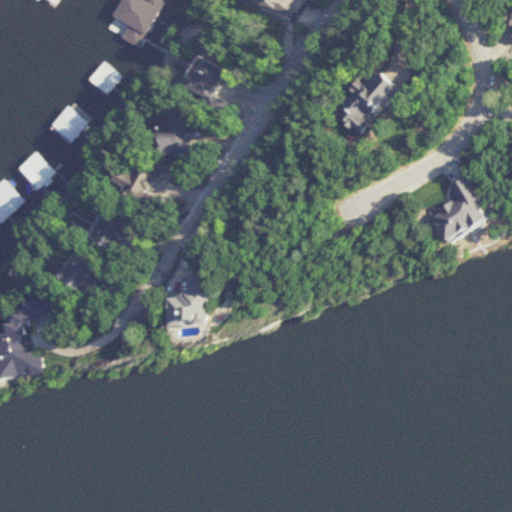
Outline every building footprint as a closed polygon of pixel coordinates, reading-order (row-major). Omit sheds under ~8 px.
[(121,0),(109,24),(127,33),(124,39),(136,45),(156,5),(145,0),(121,0)] [(249,0),(248,3),(281,11),(284,0),(249,0)] [(172,89),(208,110),(214,100),(205,94),(218,70),(191,55),(172,89)] [(91,78),(109,95),(126,77),(107,60),(91,78)] [(374,93),(360,70),(338,84),(335,78),(322,86),(328,96),(313,106),(330,134),(343,126),(337,116),(374,93)] [(90,122),(71,106),(54,126),(72,142),(90,122)] [(155,156),(160,153),(165,161),(184,149),(165,117),(140,131),(155,156)] [(58,171),(38,151),(22,167),(42,187),(58,171)] [(104,186),(127,203),(149,172),(127,155),(104,186)] [(453,174),(436,183),(444,198),(418,212),(434,242),(477,221),(453,174)] [(30,199),(10,178),(0,187),(0,206),(11,218),(30,199)] [(99,250),(114,220),(92,208),(77,239),(99,250)] [(75,278),(83,266),(65,254),(47,280),(76,300),(86,285),(75,278)] [(144,324),(186,321),(182,271),(170,272),(171,292),(142,294),(144,324)] [(62,372),(59,349),(46,351),(41,320),(51,318),(49,306),(13,312),(18,345),(9,347),(15,379),(62,372)]
